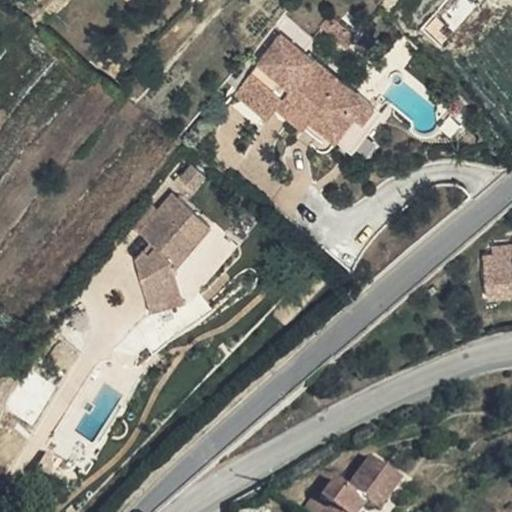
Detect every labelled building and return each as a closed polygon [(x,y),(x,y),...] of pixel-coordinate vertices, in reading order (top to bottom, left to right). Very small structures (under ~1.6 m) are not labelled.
[(321,6),(315,0),(300,0),(298,3),(313,16),(321,6)] [(304,43),(281,24),(225,94),(261,123),(268,112),(275,103),(287,112),(294,104),(324,130),(336,115),(351,126),(364,109),(295,55),(304,43)] [(275,103),(268,112),(293,130),(300,121),(346,157),(376,118),(364,109),(351,126),(336,115),(324,130),(294,104),(287,112),(275,103)] [(210,180),(198,170),(189,182),(201,191),(210,180)] [(155,249),(179,216),(159,200),(134,233),(155,249)] [(164,321),(206,307),(195,274),(224,236),(187,205),(179,216),(155,249),(166,258),(149,280),(164,321)] [(511,270),(499,272),(501,279),(492,281),(499,323),(511,320),(511,270)] [(209,319),(206,307),(164,321),(167,333),(209,319)] [(409,511),(418,499),(388,477),(366,509),(350,499),(341,511),(409,511)]
